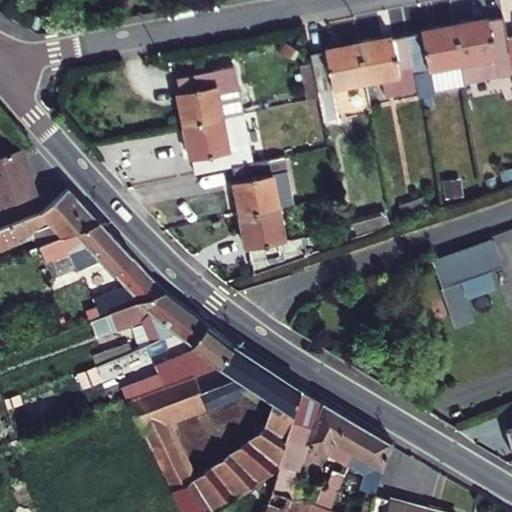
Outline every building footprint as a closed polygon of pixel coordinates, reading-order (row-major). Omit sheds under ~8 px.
[(488,9),(451,15),(460,74),(511,66),(511,59),(508,33),(504,8),(489,11),(488,9)] [(418,22),(403,25),(409,63),(409,64),(423,62),(425,80),(460,74),(451,15),(418,20),(418,22)] [(387,25),(353,30),(360,71),(409,63),(403,25),(387,27),(387,25)] [(316,39),(301,41),(312,110),(327,107),(322,77),(360,71),(353,30),(316,37),(316,39)] [(215,75),(212,58),(173,65),(181,116),(220,109),(238,105),(234,79),(226,73),(215,75)] [(190,167),(229,160),(220,109),(181,116),(190,167)] [(276,202),(268,154),(229,160),(237,209),(276,202)] [(10,158),(0,161),(0,212),(25,204),(10,158)] [(62,192),(36,214),(0,226),(11,258),(25,253),(21,243),(35,238),(39,248),(62,239),(88,219),(62,192)] [(276,202),(237,209),(244,248),(246,248),(248,262),(249,262),(251,274),(304,256),(301,237),(282,241),(276,202)] [(168,292),(88,219),(62,239),(39,248),(31,250),(36,263),(78,248),(138,302),(168,292)] [(500,267),(490,237),(428,259),(451,324),(468,318),(456,283),(458,283),(463,298),(493,288),(487,272),(500,267)] [(189,337),(206,321),(168,292),(138,302),(123,308),(128,321),(158,312),(189,337)] [(218,358),(236,344),(206,321),(189,337),(202,347),(159,361),(164,377),(218,358)] [(296,380),(236,344),(218,358),(164,377),(151,381),(161,401),(230,379),(235,373),(258,387),(288,406),(296,380)] [(331,433),(341,406),(296,380),(288,406),(273,456),(255,511),(308,511),(323,460),(312,456),(307,471),(301,469),(294,489),(282,480),(297,435),(334,456),(340,440),(331,433)] [(161,401),(151,381),(126,389),(182,511),(196,511),(273,456),(288,406),(258,387),(239,423),(188,458),(161,401)] [(363,511),(371,486),(386,433),(341,406),(331,433),(340,440),(334,456),(352,466),(344,494),(355,498),(350,511),(363,511)] [(511,418),(497,422),(505,450),(511,447),(511,418)] [(450,511),(371,486),(363,511),(450,511)]
